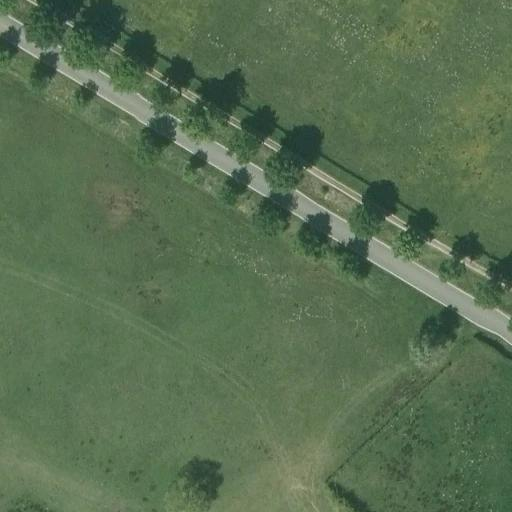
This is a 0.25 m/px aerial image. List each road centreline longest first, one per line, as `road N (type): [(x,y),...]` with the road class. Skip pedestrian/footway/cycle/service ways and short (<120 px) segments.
road 1 (unclassified): [(0,20),(511,326)]
road 2 (track): [(40,0),(511,284)]
road 3 (unknown): [(57,0),(511,273)]
